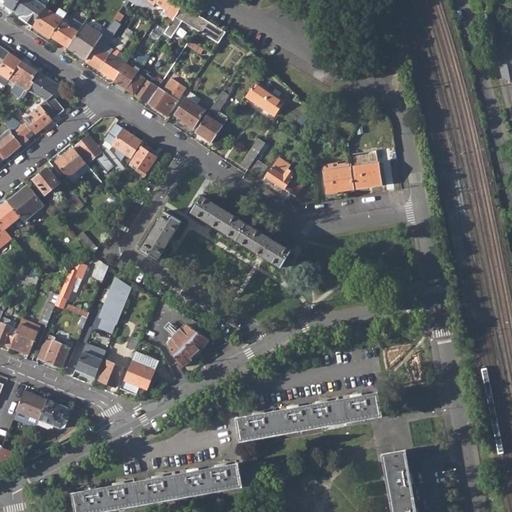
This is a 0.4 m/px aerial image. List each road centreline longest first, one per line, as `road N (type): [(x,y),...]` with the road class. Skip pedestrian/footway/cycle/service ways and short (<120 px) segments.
road 1 (residential): [(266,344),(128,250),(187,149)]
road 2 (residential): [(421,217),(316,234),(187,149)]
road 3 (residential): [(279,34),(352,74),(400,116),(421,217)]
road 4 (residential): [(434,298),(474,511)]
road 5 (residential): [(462,0),(511,200)]
road 6 (residential): [(434,298),(309,321),(266,344)]
road 7 (residential): [(266,344),(123,422)]
road 8 (residential): [(123,422),(100,401),(0,360)]
road 9 (residential): [(0,184),(107,96)]
road 10 (residential): [(123,422),(10,483)]
road 11 (residential): [(107,96),(0,25)]
